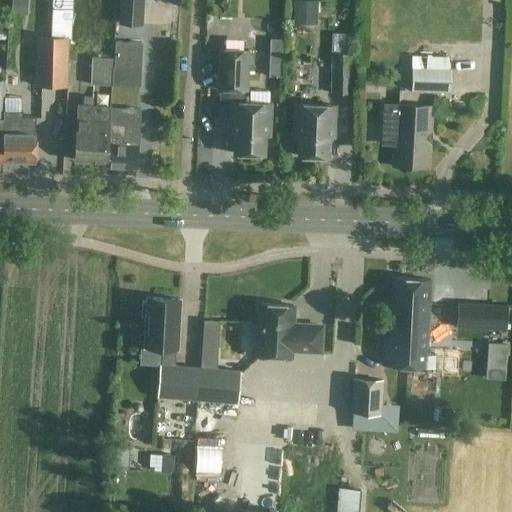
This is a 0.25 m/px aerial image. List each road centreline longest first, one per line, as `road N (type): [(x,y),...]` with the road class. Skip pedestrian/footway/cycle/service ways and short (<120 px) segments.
road 1 (tertiary): [(511,229),(0,208)]
road 2 (track): [(195,0),(186,187)]
